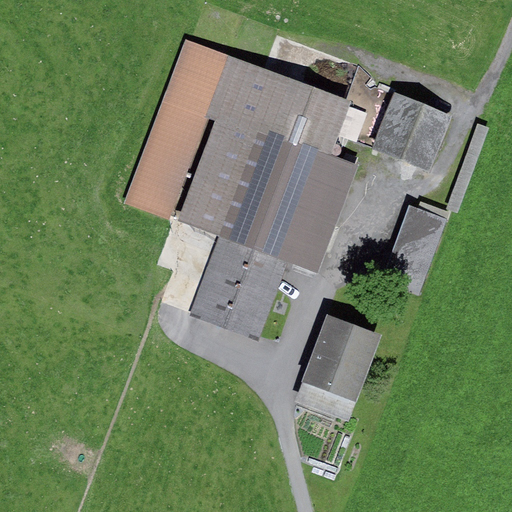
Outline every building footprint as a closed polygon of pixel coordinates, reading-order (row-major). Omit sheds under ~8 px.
[(206,115),(229,56),(186,40),(125,203),(168,219),(206,115)] [(318,267),(357,165),(330,155),(338,134),(349,106),(350,102),(229,56),(206,115),(215,118),(176,221),(221,238),(193,311),(257,335),(287,256),(318,267)] [(452,115),(395,93),(373,148),(430,170),(452,115)] [(367,113),(349,106),(338,134),(357,141),(367,113)] [(490,128),(478,124),(446,209),(458,213),(490,128)] [(335,146),(334,147),(333,148),(333,150),(333,151),(334,153),(335,154),(337,155),(338,155),(340,154),(342,153),(343,152),(343,150),(343,149),(342,147),(341,146),(340,145),(338,145),(337,145),(335,146)] [(448,218),(410,205),(383,282),(421,295),(448,218)] [(383,334),(328,313),(295,400),(350,421),(383,334)]
